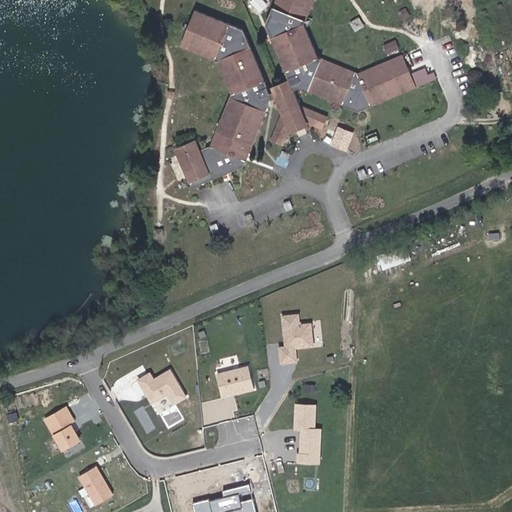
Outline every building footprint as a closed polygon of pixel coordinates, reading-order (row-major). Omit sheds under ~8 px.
[(244,166),(270,99),(276,97),(282,113),(271,140),(284,145),(290,129),(294,127),(295,125),(299,123),(302,124),(307,122),(322,129),(327,116),(300,105),(293,88),(299,86),(359,112),(417,87),(403,53),(359,72),(319,57),(305,24),(314,0),(275,0),(266,24),(289,79),(291,85),(287,86),(281,85),(279,90),(273,92),(270,94),(243,30),(196,11),(182,45),(218,60),(232,94),(211,145),(200,150),(194,134),(187,137),(189,143),(181,146),(178,140),(173,143),(175,148),(192,188),(244,166)] [(388,43),(389,50),(400,48),(398,41),(388,43)] [(291,85),(289,79),(271,86),(273,92),(279,90),(281,85),(287,86),(291,85)] [(291,132),(308,124),(307,122),(302,124),(299,123),(295,125),(294,127),(290,129),(291,132)] [(386,268),(415,257),(410,244),(381,255),(386,268)] [(297,313),(280,315),(284,345),(276,346),(278,363),(299,361),(298,349),(323,346),(320,320),(298,323),(297,313)] [(247,365),(215,373),(221,395),(253,388),(247,365)] [(135,378),(150,402),(166,392),(173,403),(186,395),(169,367),(153,377),(148,370),(135,378)] [(315,404),(294,402),(292,429),(299,429),(297,461),(319,463),(321,427),(314,427),(315,404)] [(65,406),(42,418),(50,433),(70,422),(73,420),(65,406)] [(70,422),(50,433),(59,449),(79,438),(70,422)] [(95,465),(77,476),(94,505),(112,494),(95,465)] [(231,511),(254,511),(251,498),(239,501),(236,488),(221,492),(222,496),(208,499),(207,497),(191,502),(193,511),(220,511),(230,510),(231,511)]
